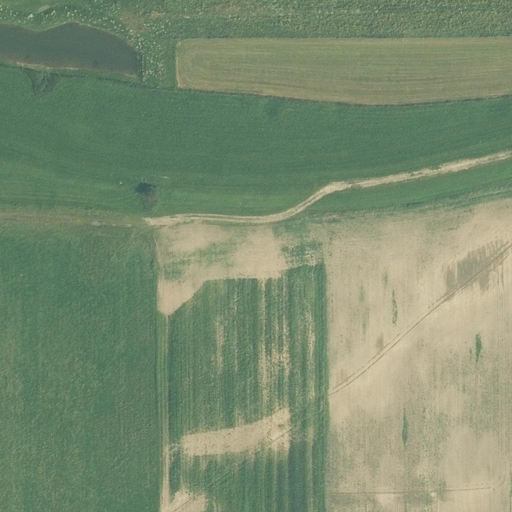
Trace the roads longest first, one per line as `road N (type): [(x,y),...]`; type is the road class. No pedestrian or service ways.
road 1 (track): [(0,216),(278,219),(331,186),(511,151)]
road 2 (track): [(0,159),(234,189),(331,186)]
